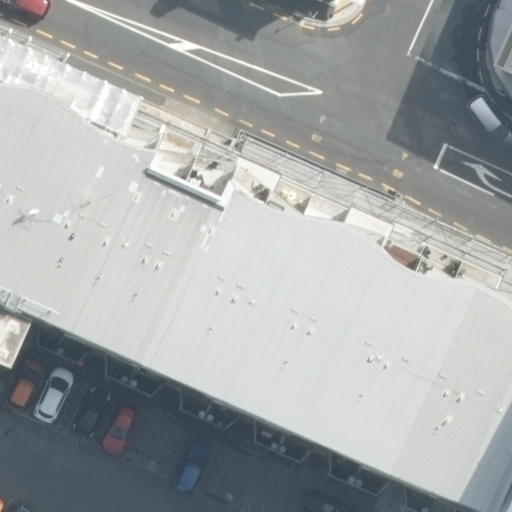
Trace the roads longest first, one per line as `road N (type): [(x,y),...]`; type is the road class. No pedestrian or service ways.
road 1 (secondary): [(377,124),(98,0)]
road 2 (secondary): [(511,182),(377,124)]
road 3 (tertiary): [(377,124),(431,0)]
